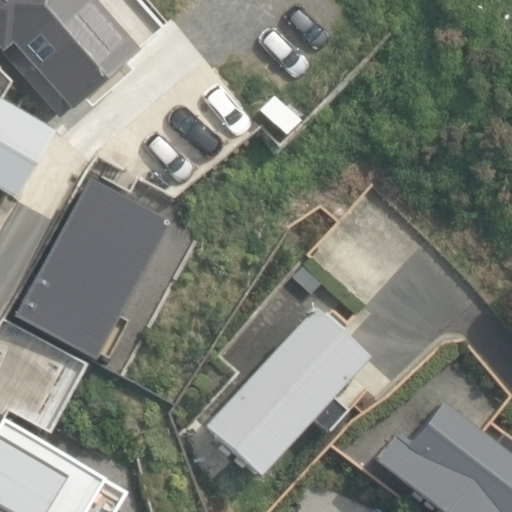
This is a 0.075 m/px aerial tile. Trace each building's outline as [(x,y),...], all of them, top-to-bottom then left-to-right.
[(66,0),(21,0),(50,81),(90,67),(66,0)] [(0,97),(0,189),(6,193),(45,123),(0,97)] [(83,174),(7,312),(90,356),(165,218),(83,174)] [(422,255),(367,192),(301,251),(356,313),(422,255)] [(348,340),(310,306),(200,423),(254,472),(308,414),(325,431),(344,407),(328,392),(363,353),(348,340)] [(511,511),(511,456),(437,397),(401,442),(389,432),(372,454),(444,511),(511,511)] [(0,509),(5,511),(111,511),(124,491),(0,415),(0,509)]
